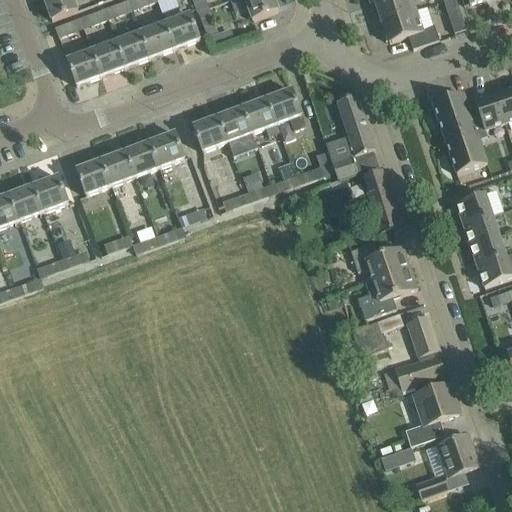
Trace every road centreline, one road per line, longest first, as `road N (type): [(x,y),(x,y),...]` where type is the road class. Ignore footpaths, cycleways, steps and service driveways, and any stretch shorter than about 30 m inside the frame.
road 1 (residential): [(509,511),(365,77)]
road 2 (residential): [(331,48),(296,46),(57,124)]
road 3 (residential): [(511,42),(395,81),(365,77)]
road 4 (residential): [(12,0),(57,124)]
